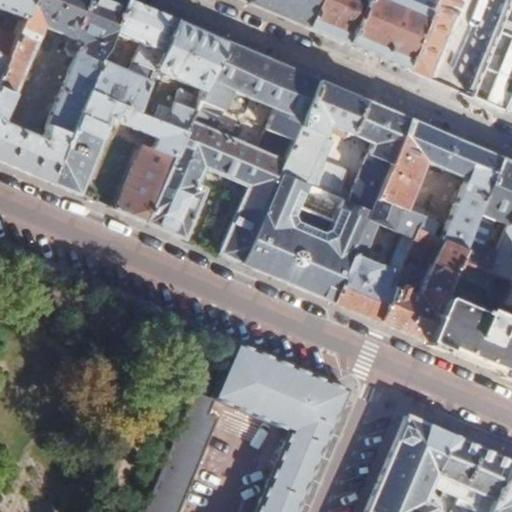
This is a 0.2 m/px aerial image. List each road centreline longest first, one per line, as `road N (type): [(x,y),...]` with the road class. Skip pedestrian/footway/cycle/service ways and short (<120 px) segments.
road 1 (residential): [(0,200),(392,367)]
road 2 (residential): [(511,149),(164,0)]
road 3 (residential): [(392,367),(330,511)]
road 4 (residential): [(392,367),(511,415)]
